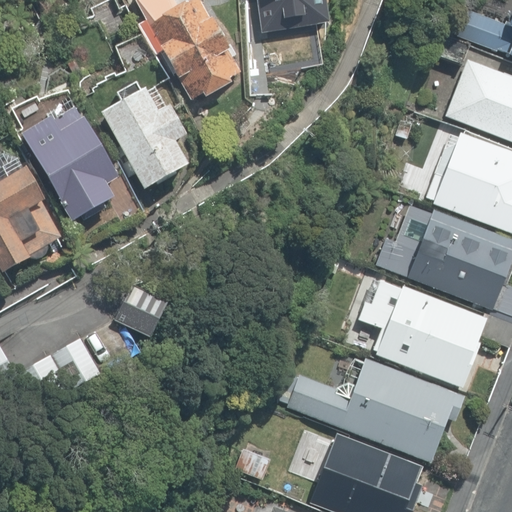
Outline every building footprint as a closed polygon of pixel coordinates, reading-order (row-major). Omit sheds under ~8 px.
[(192,0),(129,0),(185,107),(234,81),(192,0)] [(322,0),(252,0),(257,33),(325,24),(322,0)] [(511,18),(501,49),(511,52),(511,18)] [(511,74),(471,60),(448,121),(511,144),(511,74)] [(181,166),(142,87),(88,113),(127,192),(181,166)] [(108,202),(66,105),(11,129),(53,226),(108,202)] [(511,157),(458,136),(430,205),(511,237),(511,157)] [(0,278),(56,245),(13,173),(0,180),(0,278)] [(511,273),(511,245),(409,208),(386,271),(498,312),(511,273)] [(491,326),(380,281),(367,326),(390,332),(382,359),(470,390),(491,326)] [(181,309),(138,287),(119,324),(162,346),(181,309)] [(82,342),(14,375),(33,414),(101,381),(82,342)] [(461,399),(370,363),(357,390),(313,381),(303,416),(437,467),(461,399)] [(417,511),(434,471),(337,436),(313,498),(346,511),(417,511)]
